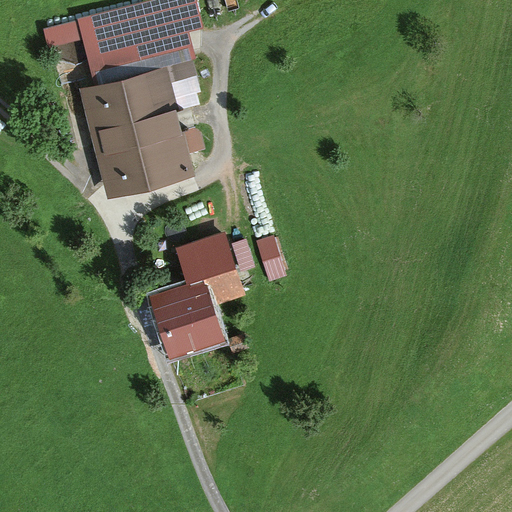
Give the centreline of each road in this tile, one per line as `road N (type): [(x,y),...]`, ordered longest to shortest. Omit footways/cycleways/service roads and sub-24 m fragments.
road 1 (track): [(0,114),(109,217)]
road 2 (unclassified): [(402,511),(511,414)]
